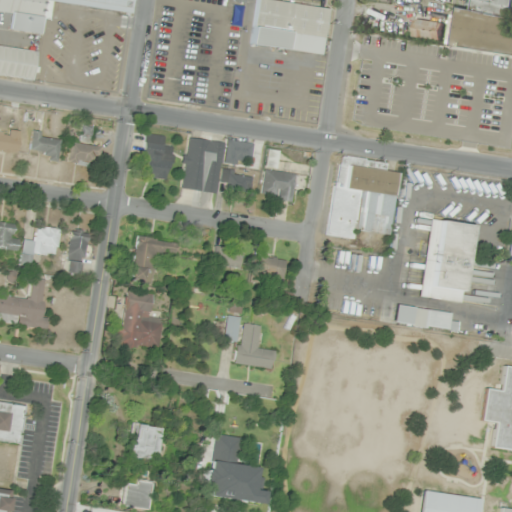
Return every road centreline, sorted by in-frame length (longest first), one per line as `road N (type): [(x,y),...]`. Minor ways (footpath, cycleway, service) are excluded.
road 1 (residential): [(511,167),(0,88)]
road 2 (residential): [(148,0),(70,511)]
road 3 (residential): [(317,235),(0,185)]
road 4 (residential): [(350,0),(306,301)]
